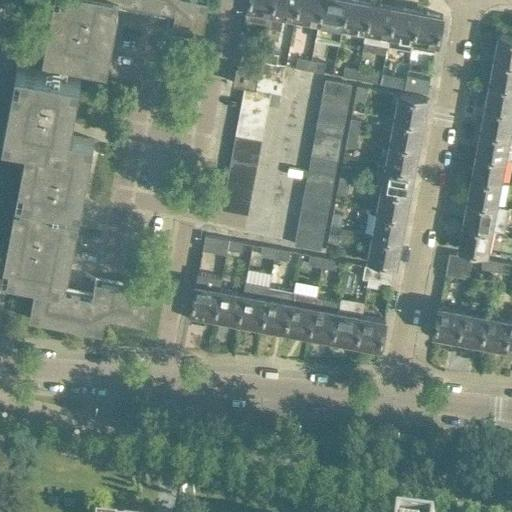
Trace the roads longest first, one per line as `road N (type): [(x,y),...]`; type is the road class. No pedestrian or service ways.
road 1 (residential): [(390,399),(469,0)]
road 2 (residential): [(158,380),(190,210),(124,198)]
road 3 (unclassified): [(158,380),(390,399)]
road 4 (residential): [(136,133),(202,146),(229,0)]
road 5 (unclassified): [(0,367),(158,380)]
road 6 (unclassified): [(390,399),(511,409)]
